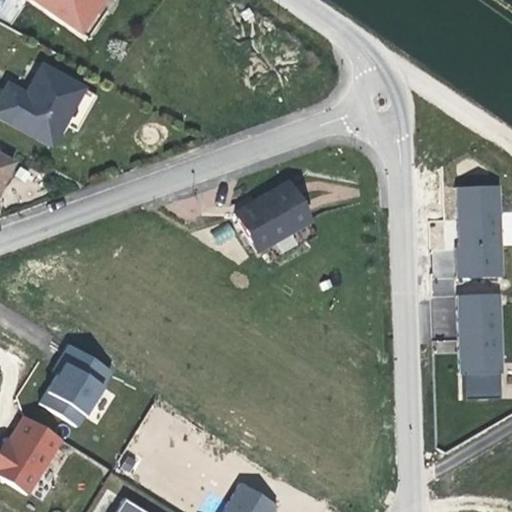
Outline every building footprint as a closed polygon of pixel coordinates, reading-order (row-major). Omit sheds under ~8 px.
[(35,0),(80,32),(92,14),(89,10),(95,0),(35,0)] [(95,0),(89,10),(92,14),(102,0),(95,0)] [(95,96),(40,66),(28,87),(24,95),(6,85),(0,96),(0,119),(51,148),(64,123),(78,131),(95,96)] [(0,183),(13,161),(0,153),(0,183)] [(294,214),(271,176),(238,197),(221,208),(243,244),(294,214)] [(496,185),(456,186),(457,229),(459,276),(500,275),(496,185)] [(511,211),(501,212),(502,245),(511,244),(511,211)] [(497,291),(455,292),(455,341),(456,370),(498,370),(497,291)] [(57,370),(60,371),(65,363),(105,387),(115,372),(71,346),(57,370)] [(84,414),(88,416),(105,387),(65,363),(60,371),(47,392),(84,414)] [(76,428),(84,414),(47,392),(39,405),(76,428)] [(61,442),(23,417),(0,452),(0,479),(27,496),(61,442)] [(222,511),(272,511),(275,507),(240,484),(222,511)] [(146,511),(124,498),(115,511),(146,511)]
